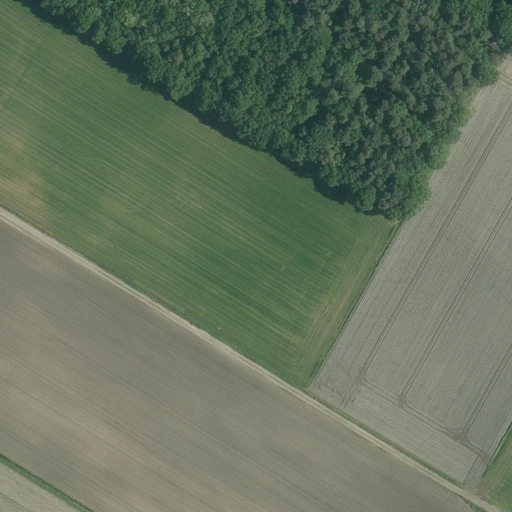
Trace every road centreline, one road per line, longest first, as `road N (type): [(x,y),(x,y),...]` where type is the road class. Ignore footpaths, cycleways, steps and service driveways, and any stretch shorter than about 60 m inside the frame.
road 1 (track): [(0,210),(468,496)]
road 2 (track): [(339,0),(307,139)]
